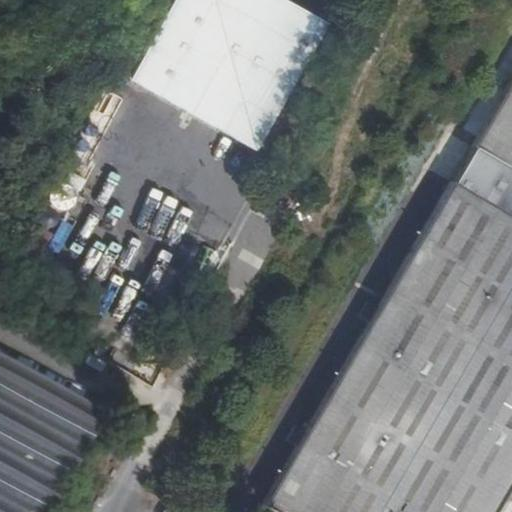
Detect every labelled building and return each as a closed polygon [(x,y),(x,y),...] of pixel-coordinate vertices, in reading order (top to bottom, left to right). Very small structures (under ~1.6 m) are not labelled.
[(165,0),(137,53),(118,87),(243,156),(311,31),(253,0),(165,0)] [(111,83),(118,87),(137,53),(130,49),(111,83)] [(511,106),(484,155),(511,170),(511,106)] [(510,511),(511,510),(511,218),(464,190),(275,511),(510,511)] [(0,414),(78,456),(97,421),(0,367),(0,414)] [(48,511),(78,456),(0,414),(0,511),(48,511)]
